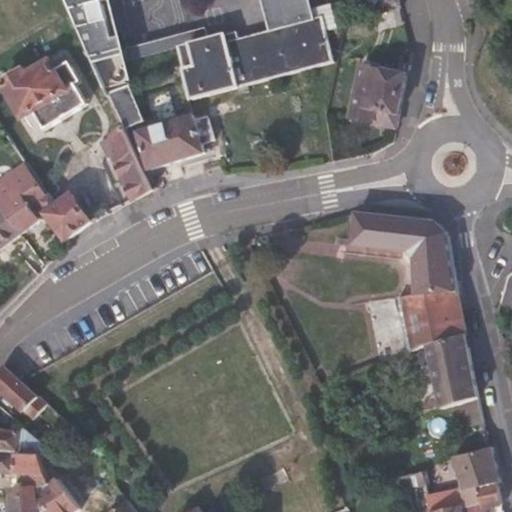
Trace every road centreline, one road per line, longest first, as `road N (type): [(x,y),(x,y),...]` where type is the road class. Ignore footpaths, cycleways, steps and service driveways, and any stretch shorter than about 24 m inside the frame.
road 1 (tertiary): [(0,343),(52,295),(195,218),(416,169)]
road 2 (residential): [(511,464),(464,243),(467,200)]
road 3 (tertiary): [(470,129),(444,0)]
